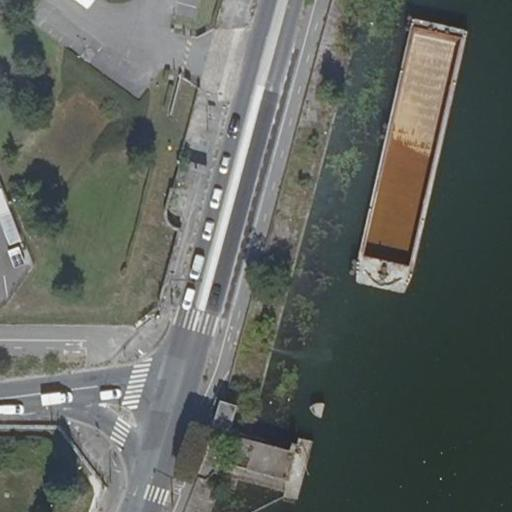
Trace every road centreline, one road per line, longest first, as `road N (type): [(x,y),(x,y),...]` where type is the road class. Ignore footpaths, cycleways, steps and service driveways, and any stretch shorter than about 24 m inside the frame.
road 1 (secondary): [(175,399),(284,0)]
road 2 (unclassified): [(33,398),(134,388),(175,399)]
road 3 (unclassified): [(33,398),(112,427),(154,468)]
